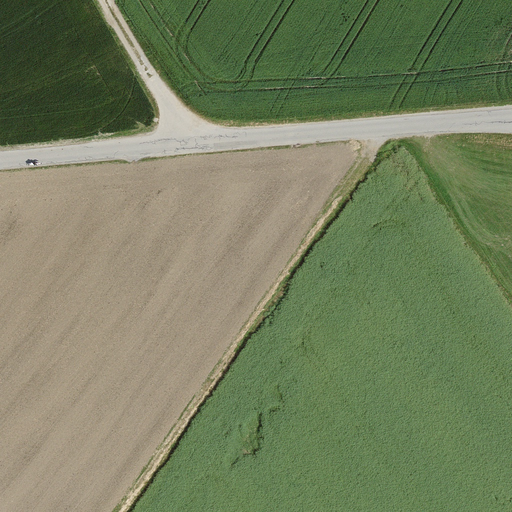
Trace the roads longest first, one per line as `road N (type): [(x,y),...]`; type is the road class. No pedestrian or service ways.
road 1 (unclassified): [(511,120),(0,154)]
road 2 (track): [(192,141),(107,0)]
